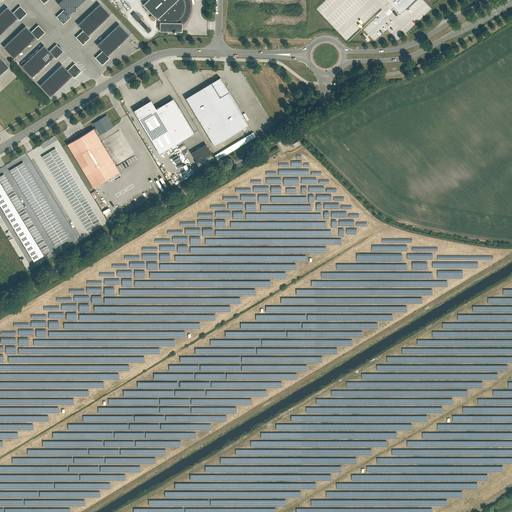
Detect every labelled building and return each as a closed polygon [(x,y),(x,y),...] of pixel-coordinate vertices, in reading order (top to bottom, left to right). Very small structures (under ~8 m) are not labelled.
[(64,10),(56,17),(63,24),(71,17),(69,15),(84,0),(62,0),(58,4),(64,10)] [(147,0),(143,4),(157,19),(158,18),(160,21),(160,22),(159,31),(173,31),(173,32),(173,33),(174,33),(175,33),(176,33),(177,32),(177,31),(182,32),(182,24),(183,22),(185,21),(186,19),(187,18),(188,16),(189,14),(189,12),(190,11),(190,9),(190,7),(190,5),(190,3),(190,1),(189,0),(147,0)] [(413,0),(389,0),(401,12),(413,0)] [(99,4),(77,24),(83,30),(76,37),(83,45),(90,38),(88,35),(110,15),(99,4)] [(7,7),(0,13),(0,34),(17,18),(19,20),(27,13),(20,6),(13,13),(7,7)] [(142,18),(139,21),(147,30),(150,26),(142,18)] [(102,51),(95,58),(102,65),(110,58),(108,56),(129,35),(119,24),(97,45),(102,51)] [(25,26),(3,47),(14,58),(36,37),(38,40),(45,32),(38,25),(31,32),(25,26)] [(49,51),(43,45),(21,66),(32,77),(54,57),(56,59),(63,52),(56,44),(49,51)] [(0,56),(0,74),(9,66),(0,56)] [(62,64),(40,85),(50,96),(72,76),(74,78),(81,71),(74,63),(67,70),(62,64)] [(220,77),(185,98),(214,145),(248,125),(220,77)] [(138,117),(159,154),(194,133),(178,107),(174,102),(171,101),(167,103),(166,102),(155,109),(152,103),(148,102),(144,105),(144,104),(133,110),(137,117),(138,117)] [(113,127),(106,115),(93,123),(96,128),(94,129),(93,128),(67,144),(93,187),(119,171),(98,136),(100,134),(100,135),(113,127)] [(255,132),(215,154),(218,158),(258,137),(255,132)] [(210,152),(195,161),(199,168),(214,159),(210,152)] [(0,197),(0,204),(10,198),(8,196),(7,193),(0,197)] [(10,198),(0,204),(0,205),(2,209),(13,203),(11,201),(10,198)] [(16,208),(15,206),(13,203),(2,209),(5,214),(16,208)] [(8,219),(18,212),(18,211),(16,208),(5,214),(8,219)] [(18,212),(8,219),(11,223),(21,217),(21,216),(19,214),(18,212)] [(24,221),(22,219),(21,217),(11,223),(14,228),(24,222),(24,221)] [(14,228),(17,233),(27,226),(25,224),(24,222),(14,228)] [(27,226),(17,233),(19,237),(30,231),(28,229),(27,226)] [(22,242),(33,236),(32,234),(30,232),(30,231),(19,237),(22,242)] [(35,239),(33,237),(33,236),(22,242),(25,247),(35,241),(35,239)] [(35,241),(25,247),(28,251),(38,245),(38,244),(36,242),(35,241)] [(28,251),(31,256),(41,250),(39,247),(38,245),(28,251)] [(42,252),(41,250),(31,256),(34,261),(44,255),(42,252)]
